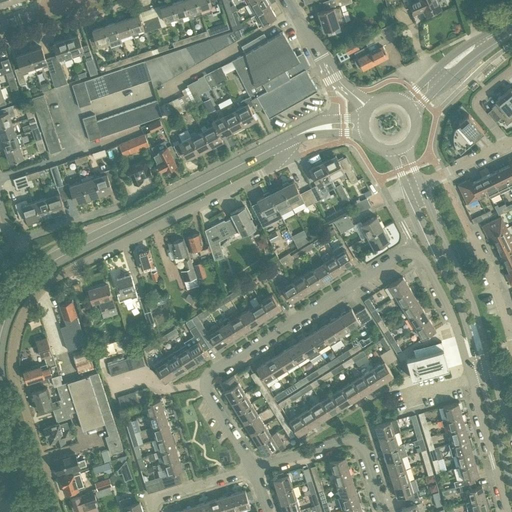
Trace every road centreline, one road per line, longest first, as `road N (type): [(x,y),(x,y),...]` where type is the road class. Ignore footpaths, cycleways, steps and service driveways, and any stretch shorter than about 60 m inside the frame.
road 1 (residential): [(56,511),(12,371),(25,312),(43,288),(278,165),(297,136)]
road 2 (residential): [(254,469),(207,396),(207,376),(409,248)]
road 3 (primary): [(62,256),(297,136)]
road 4 (tertiary): [(390,150),(458,301),(479,375)]
road 5 (tertiary): [(493,371),(420,184)]
road 6 (residential): [(511,343),(440,175)]
road 7 (residential): [(409,248),(455,326),(469,377)]
road 8 (residential): [(469,377),(507,511)]
road 9 (primary): [(408,106),(511,26)]
road 10 (primary): [(0,355),(19,297),(62,256)]
